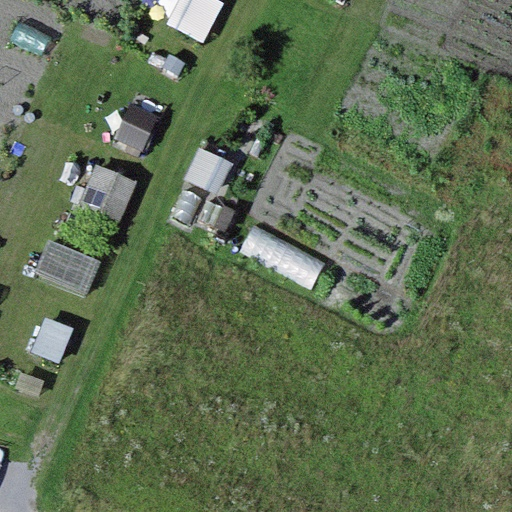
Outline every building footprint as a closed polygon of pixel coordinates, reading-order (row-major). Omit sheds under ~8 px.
[(221,6),(208,0),(179,0),(171,22),(208,38),(221,6)] [(154,117),(125,105),(109,144),(137,156),(154,117)] [(228,167),(197,153),(182,186),(213,200),(228,167)] [(129,185),(90,170),(75,210),(114,225),(129,185)] [(49,277),(88,290),(97,264),(58,250),(49,277)] [(70,334),(42,323),(29,355),(57,367),(70,334)]
